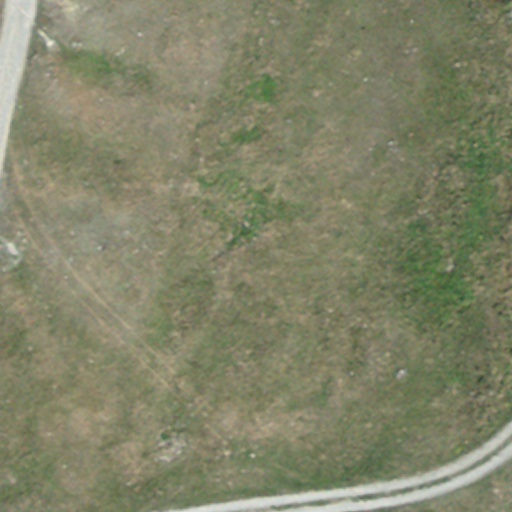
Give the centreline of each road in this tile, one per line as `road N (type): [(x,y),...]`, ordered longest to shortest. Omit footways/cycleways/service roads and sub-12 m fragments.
road 1 (track): [(511,454),(488,480),(356,511)]
road 2 (track): [(0,127),(24,0)]
